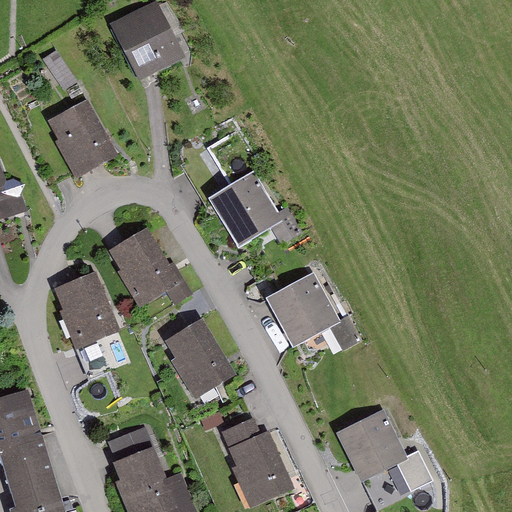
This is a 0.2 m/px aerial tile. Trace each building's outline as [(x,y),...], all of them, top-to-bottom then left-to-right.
[(179,58),(154,3),(109,23),(134,78),(179,58)] [(69,79),(79,71),(58,43),(48,51),(69,79)] [(88,102),(42,125),(71,182),(117,158),(88,102)] [(0,170),(0,222),(26,213),(16,184),(6,188),(0,170)] [(279,224),(251,175),(202,203),(230,252),(279,224)] [(179,292),(147,233),(106,255),(138,314),(179,292)] [(94,277),(50,294),(73,352),(117,335),(94,277)] [(339,328),(310,278),(261,306),(289,356),(339,328)] [(231,377),(198,325),(160,349),(192,401),(231,377)] [(0,454),(43,441),(28,391),(0,399),(0,454)] [(410,462),(384,413),(336,438),(361,487),(410,462)] [(252,425),(218,440),(248,511),(255,511),(293,496),(269,440),(260,444),(252,425)] [(118,466),(110,469),(127,511),(195,511),(182,477),(166,483),(147,434),(111,448),(118,466)] [(65,511),(43,441),(0,454),(0,472),(12,511),(65,511)]
